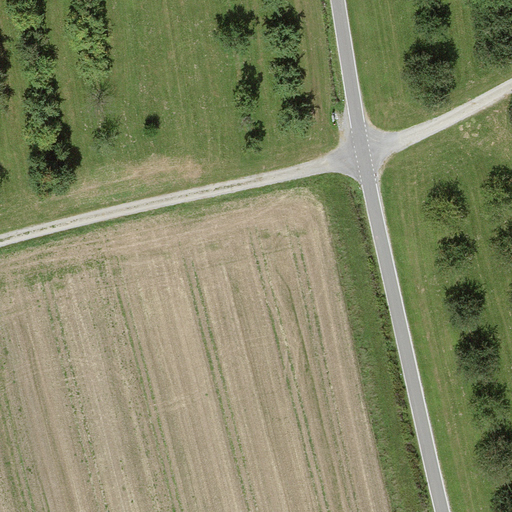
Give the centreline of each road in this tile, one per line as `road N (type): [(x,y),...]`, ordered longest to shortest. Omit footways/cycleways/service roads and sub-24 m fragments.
road 1 (track): [(511,85),(363,158),(0,241)]
road 2 (track): [(338,0),(363,158),(443,511)]
